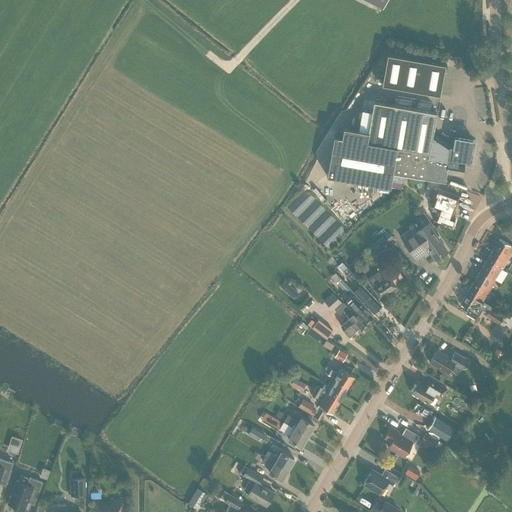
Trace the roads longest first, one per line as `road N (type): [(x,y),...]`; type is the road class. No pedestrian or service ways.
road 1 (unclassified): [(307,511),(475,229),(511,202)]
road 2 (tertiary): [(511,143),(495,0)]
